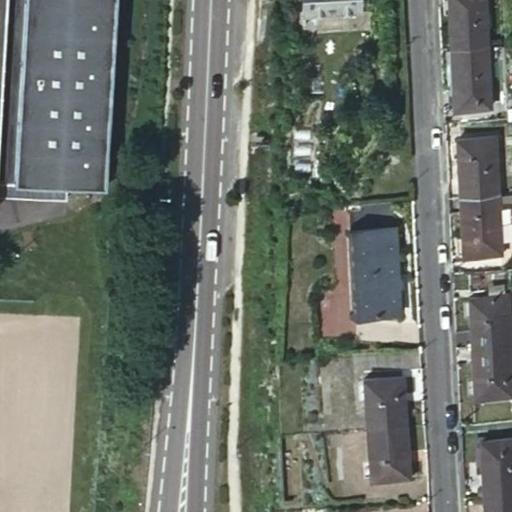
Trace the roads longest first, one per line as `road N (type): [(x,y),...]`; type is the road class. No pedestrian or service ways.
road 1 (primary): [(182,511),(210,0)]
road 2 (unclassified): [(437,511),(419,0)]
